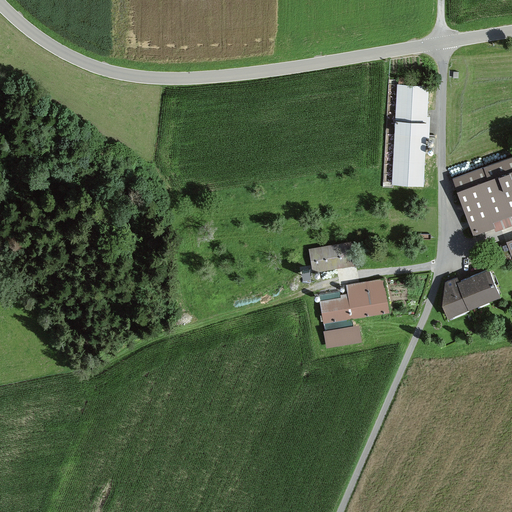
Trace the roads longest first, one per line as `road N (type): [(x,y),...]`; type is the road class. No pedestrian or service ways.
road 1 (residential): [(440,41),(444,239),(421,320),(340,511)]
road 2 (unclassified): [(0,1),(62,52),(109,72),(168,79),(440,41)]
road 3 (track): [(439,262),(371,272),(179,331),(91,375)]
